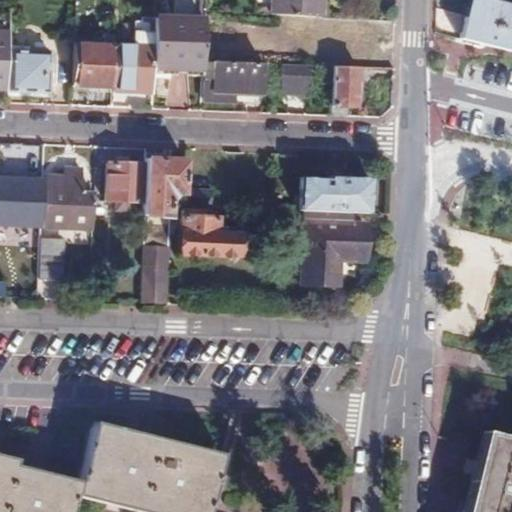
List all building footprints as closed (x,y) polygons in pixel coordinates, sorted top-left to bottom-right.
[(322,0),(282,0),(282,16),(289,17),(309,18),(321,19),(322,0)] [(511,11),(467,1),(457,41),(508,53),(511,35),(511,11)] [(308,41),(308,30),(309,18),(289,17),(288,40),(308,41)] [(152,18),(151,46),(149,76),(199,78),(200,62),(201,42),(202,21),(152,18)] [(326,24),(326,19),(321,19),(309,18),(308,30),(325,31),(324,40),(348,41),(348,54),(368,55),(370,26),(326,24)] [(110,45),(110,47),(109,89),(135,89),(149,90),(149,76),(151,46),(110,45)] [(110,47),(71,46),(69,87),(84,88),(109,89),(110,47)] [(47,55),(8,53),(7,92),(45,93),(47,55)] [(209,62),(200,62),(199,78),(199,82),(201,82),(208,83),(209,62)] [(208,83),(201,82),(200,103),(233,104),(234,95),(259,96),(261,64),(209,62),(208,83)] [(306,66),(281,65),(279,89),(305,91),(306,66)] [(357,68),(331,67),(328,119),(344,119),(344,109),(352,109),(353,82),(356,83),(357,68)] [(141,160),(141,164),(140,202),(139,216),(166,217),(167,217),(167,195),(180,195),(180,191),(181,161),(141,160)] [(140,202),(141,164),(104,163),(102,200),(140,202)] [(27,172),(0,170),(0,204),(26,206),(27,172)] [(61,180),(44,179),(43,229),(87,230),(88,196),(76,196),(77,171),(62,170),(61,180)] [(295,179),(294,212),(302,212),(348,213),(364,214),(365,179),(323,178),(323,180),(295,179)] [(180,195),(179,208),(207,209),(208,192),(180,191),(180,195)] [(179,212),(179,208),(180,195),(167,195),(167,217),(172,217),(173,213),(179,213),(179,212)] [(197,212),(179,212),(179,213),(178,256),(237,257),(238,236),(213,235),(214,218),(197,217),(197,212)] [(360,262),(361,229),(348,228),(348,213),(302,212),(299,287),(333,288),(334,261),(360,262)] [(163,306),(166,217),(139,216),(136,305),(147,306),(163,306)] [(23,255),(36,255),(37,242),(38,222),(24,222),(23,255)] [(59,243),(37,242),(36,255),(36,261),(35,283),(57,284),(59,243)] [(16,289),(35,290),(35,283),(36,261),(17,261),(16,289)] [(0,511),(63,511),(66,502),(105,511),(201,511),(219,445),(88,411),(74,467),(0,447),(0,511)] [(511,511),(511,440),(484,434),(464,511),(511,511)]
